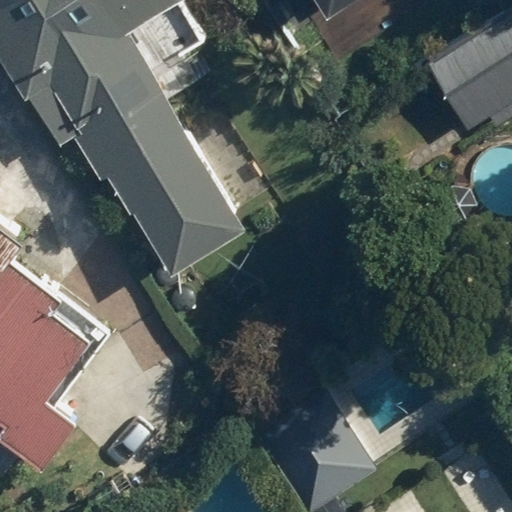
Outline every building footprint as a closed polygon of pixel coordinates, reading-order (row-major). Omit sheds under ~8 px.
[(0,0),(0,49),(58,143),(72,134),(97,173),(105,167),(166,265),(244,216),(127,28),(172,0),(0,0)] [(511,0),(424,60),(468,124),(490,109),(495,117),(511,105),(511,0)] [(0,430),(35,459),(76,407),(57,392),(111,325),(10,243),(21,229),(0,211),(0,430)] [(261,425),(313,508),(377,468),(324,385),(261,425)] [(494,511),(493,511),(417,511),(405,493),(375,511),(494,511)]
